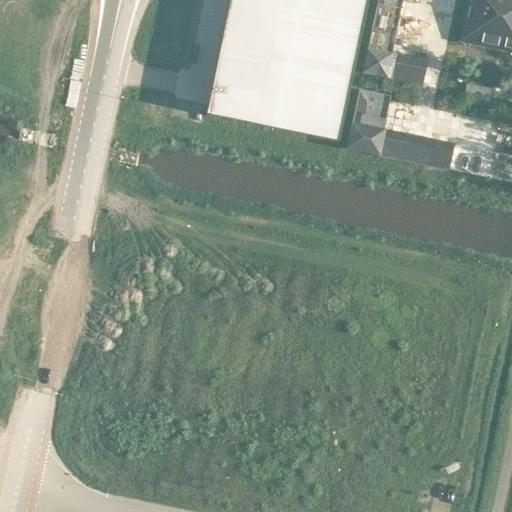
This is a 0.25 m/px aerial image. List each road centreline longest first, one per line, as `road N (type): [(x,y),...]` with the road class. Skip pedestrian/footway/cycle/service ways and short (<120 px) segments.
road 1 (unclassified): [(118,0),(69,236)]
road 2 (tertiary): [(69,236),(35,392)]
